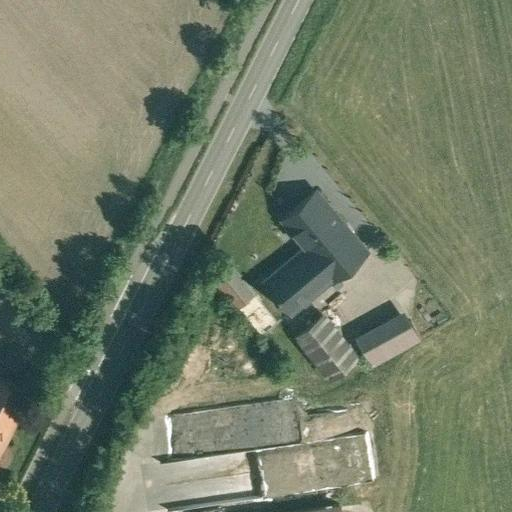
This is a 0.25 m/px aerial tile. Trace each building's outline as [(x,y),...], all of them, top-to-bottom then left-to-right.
[(345,223),(317,189),(285,216),(309,244),(313,249),(345,223)] [(367,249),(345,223),(313,249),(335,275),(335,276),(367,249)] [(309,244),(267,279),(293,310),(335,275),(313,249),(309,244)] [(425,310),(412,285),(398,292),(411,318),(425,310)] [(398,292),(373,306),(387,333),(397,350),(422,337),(411,318),(398,292)] [(359,355),(322,312),(297,333),(334,376),(359,355)] [(387,333),(363,346),(373,364),(397,350),(387,333)] [(0,452),(31,390),(0,374),(0,452)]
